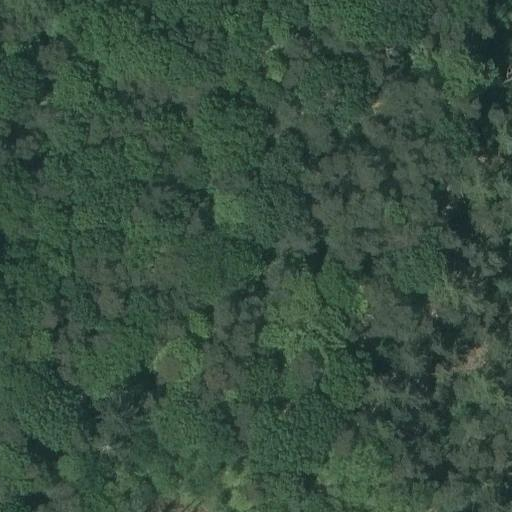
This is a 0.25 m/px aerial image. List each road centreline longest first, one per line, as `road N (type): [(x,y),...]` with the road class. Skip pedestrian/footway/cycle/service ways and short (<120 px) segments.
road 1 (track): [(403,511),(477,0)]
road 2 (track): [(361,511),(281,486),(228,416),(169,397),(42,385),(0,344)]
